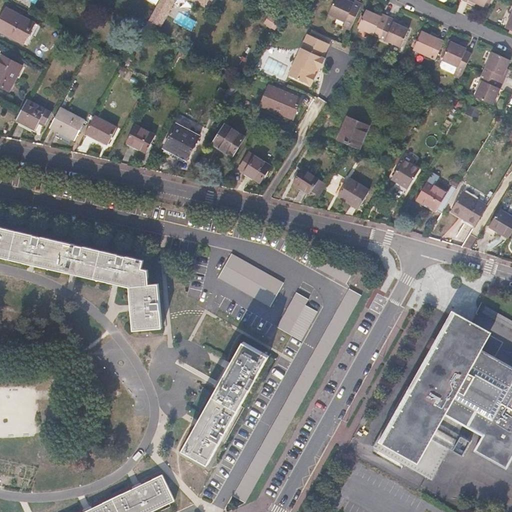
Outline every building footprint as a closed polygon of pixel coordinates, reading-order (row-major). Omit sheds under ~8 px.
[(166,6),(169,0),(160,0),(154,12),(159,15),(164,5),(166,6)] [(350,30),(362,3),(355,0),(334,0),(328,14),(345,23),(343,27),(350,30)] [(0,31),(24,44),(35,23),(7,8),(0,20),(0,31)] [(379,38),(389,16),(376,10),(375,13),(366,10),(358,28),(379,38)] [(401,48),(409,29),(401,25),(402,22),(389,16),(379,38),(401,48)] [(435,60),(444,41),(422,30),(413,50),(435,60)] [(320,70),(326,58),(324,57),(330,44),(307,34),(289,75),(308,84),(313,82),(318,73),(316,73),(318,69),(320,70)] [(460,79),(472,53),(466,50),(467,48),(451,41),(447,50),(444,49),(440,57),(443,58),(440,65),(441,69),(454,74),(453,76),(460,79)] [(504,83),(510,70),(507,68),(511,60),(492,52),(482,73),(504,83)] [(0,85),(10,91),(23,66),(2,55),(0,58),(0,85)] [(494,105),(504,83),(482,73),(479,80),(481,80),(474,96),(494,105)] [(293,119),(302,99),(269,85),(261,106),(293,119)] [(45,124),(52,112),(27,99),(17,120),(35,129),(39,121),(45,124)] [(75,140),(85,120),(61,107),(50,127),(75,140)] [(108,144),(117,127),(95,116),(86,132),(108,144)] [(359,148),(369,126),(348,117),(339,139),(359,148)] [(187,160),(200,136),(177,124),(164,148),(187,160)] [(233,156),(245,137),(226,124),(213,143),(233,156)] [(147,153),(156,135),(136,125),(126,143),(147,153)] [(260,183),(271,166),(249,152),(238,169),(260,183)] [(408,189),(420,170),(403,159),(391,178),(408,189)] [(327,184),(319,180),(320,179),(302,168),(293,183),(310,194),(312,191),(319,195),(327,184)] [(442,213),(457,189),(451,185),(448,192),(435,184),(440,177),(433,173),(416,200),(436,212),(437,210),(442,213)] [(457,187),(460,181),(454,177),(450,184),(457,187)] [(359,209),(370,191),(349,178),(338,196),(359,209)] [(475,226),(488,206),(463,191),(452,209),(467,218),(466,220),(475,226)] [(508,239),(511,232),(511,215),(500,208),(489,227),(508,239)] [(0,226),(0,255),(33,263),(76,273),(116,282),(130,285),(132,308),(133,329),(162,326),(158,283),(149,284),(148,271),(142,269),(144,259),(0,226)] [(219,276),(225,279),(270,305),(283,282),(238,256),(231,253),(219,276)] [(320,261),(317,266),(346,283),(352,271),(324,255),(320,261)] [(361,294),(350,288),(233,495),(244,501),(361,294)] [(308,298),(296,292),(277,326),(290,333),(300,339),(316,310),(305,304),(308,298)] [(511,327),(511,319),(483,303),(479,310),(511,327)] [(410,386),(414,388),(448,329),(484,349),(493,331),(454,309),(410,386)] [(511,364),(448,329),(414,388),(410,386),(408,385),(373,446),(382,451),(384,449),(394,455),(392,457),(433,480),(465,424),(484,434),(511,450),(511,364)] [(269,354),(244,340),(230,366),(219,385),(197,423),(183,449),(208,463),(269,354)] [(476,449),(508,467),(511,460),(511,450),(484,434),(476,449)] [(464,460),(468,447),(460,444),(456,458),(464,460)] [(147,511),(173,500),(161,474),(88,509),(82,511),(147,511)]
